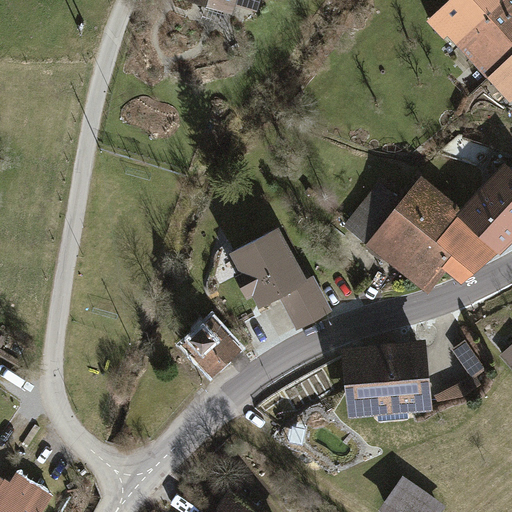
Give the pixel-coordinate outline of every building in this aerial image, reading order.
[(203,0),(232,9),(234,0),(203,0)] [(511,0),(445,0),(426,19),(446,41),(450,37),(509,100),(511,97),(511,0)] [(482,144),(455,136),(449,157),(476,165),(482,144)] [(511,167),(504,160),(461,208),(505,246),(511,238),(511,167)] [(461,281),(505,246),(461,208),(421,174),(399,199),(379,182),(343,223),(426,295),(448,270),(461,281)] [(279,225),(228,253),(257,306),(279,295),(297,329),(333,309),(313,274),(308,277),(279,225)] [(212,316),(181,343),(211,377),(242,350),(212,316)] [(425,340),(340,349),(348,418),(433,409),(425,340)] [(466,340),(453,349),(471,376),(485,367),(466,340)] [(511,345),(501,356),(511,368),(511,345)] [(442,406),(481,385),(476,375),(437,396),(442,406)] [(0,472),(0,511),(41,511),(54,495),(17,470),(11,480),(0,472)] [(402,474),(377,508),(383,511),(441,511),(446,506),(402,474)] [(259,511),(228,490),(213,511),(259,511)]
